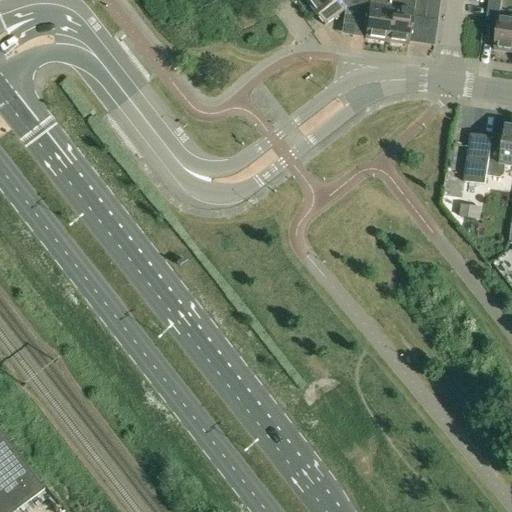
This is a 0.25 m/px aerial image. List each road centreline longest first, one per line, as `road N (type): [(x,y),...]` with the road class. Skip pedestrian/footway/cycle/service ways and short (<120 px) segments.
road 1 (primary): [(326,511),(0,92)]
road 2 (primary): [(0,173),(268,511)]
road 3 (unclassified): [(0,36),(48,18),(67,23),(165,150),(212,180),(232,180),(281,150)]
road 4 (residential): [(281,150),(369,85),(447,80)]
